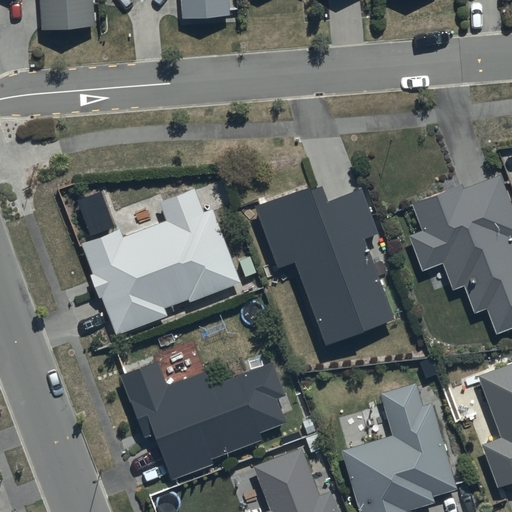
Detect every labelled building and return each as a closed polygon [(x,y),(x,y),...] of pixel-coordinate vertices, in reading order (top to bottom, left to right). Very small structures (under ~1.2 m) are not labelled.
[(40,0),(43,29),(96,26),(94,0),(40,0)] [(181,0),(183,19),(230,15),(229,0),(181,0)] [(462,185),(414,202),(425,230),(409,236),(422,272),(445,263),(454,289),(464,286),(473,313),(486,309),(495,334),(511,328),(511,242),(510,238),(511,237),(511,207),(501,177),(464,190),(462,185)] [(322,185),(256,208),(278,269),(295,262),(325,348),(395,323),(366,240),(380,235),(364,190),(329,203),(322,185)] [(121,229),(82,245),(117,337),(170,317),(166,308),(189,299),(190,303),(244,282),(216,209),(205,213),(197,191),(162,204),(168,220),(124,237),(121,229)] [(159,362),(121,376),(143,436),(155,432),(172,479),(216,463),(214,459),(266,440),(263,431),(287,422),(279,400),(288,396),(276,364),(214,387),(208,371),(168,386),(159,362)] [(511,364),(478,377),(502,438),(480,446),(497,489),(511,482),(511,364)] [(394,436),(343,450),(360,511),(413,511),(413,510),(437,504),(435,496),(456,491),(433,404),(424,407),(418,384),(383,393),(394,436)] [(302,449),(255,467),(272,508),(263,511),(341,511),(333,491),(321,496),(302,449)]
